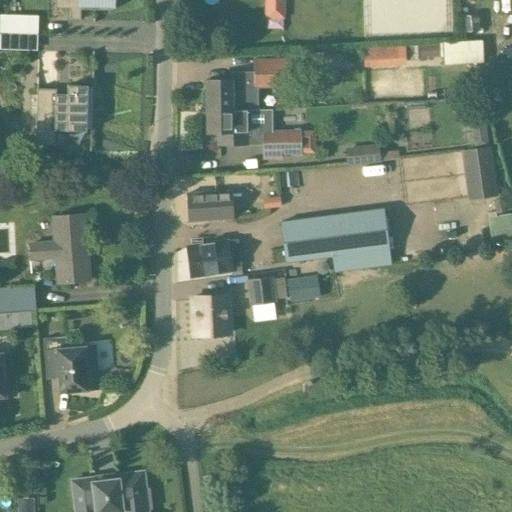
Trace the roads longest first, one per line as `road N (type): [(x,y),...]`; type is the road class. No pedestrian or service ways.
road 1 (unclassified): [(147,402),(164,335),(165,0)]
road 2 (track): [(187,445),(336,454),(430,437),(511,453)]
road 3 (unclassified): [(0,451),(105,427),(147,402)]
road 4 (unclassified): [(196,511),(185,436),(147,402)]
